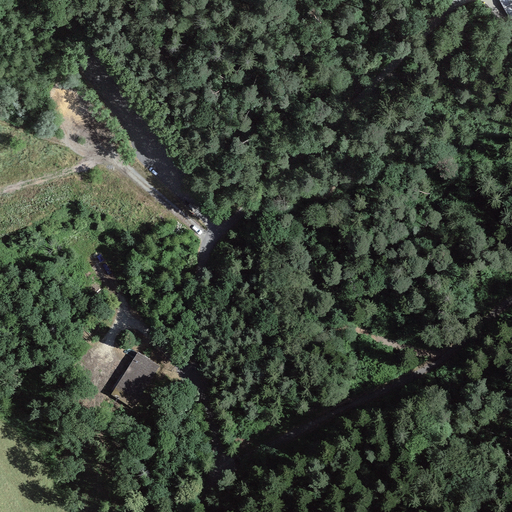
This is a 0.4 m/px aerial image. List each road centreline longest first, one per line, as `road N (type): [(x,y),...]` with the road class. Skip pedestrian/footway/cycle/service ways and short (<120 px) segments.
road 1 (unclassified): [(457,7),(286,184),(222,227),(205,255),(191,378),(212,486),(191,511)]
road 2 (track): [(212,486),(272,443),(450,354),(511,299)]
road 3 (track): [(222,227),(120,66)]
road 4 (track): [(84,144),(154,188),(194,226),(205,255)]
road 5 (track): [(191,378),(139,319),(118,322),(99,366)]
